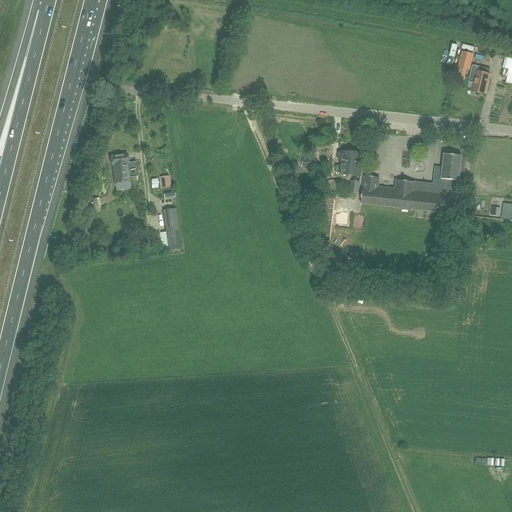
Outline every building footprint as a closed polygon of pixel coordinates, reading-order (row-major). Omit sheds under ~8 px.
[(452,52),(458,53),(461,41),(455,39),(452,52)] [(458,68),(469,70),(473,54),(461,52),(458,68)] [(511,58),(505,57),(502,68),(504,68),(502,77),(507,78),(505,83),(511,83),(511,58)] [(469,80),(473,80),(474,81),(471,91),(485,94),(490,75),(489,74),(490,70),(478,67),(472,65),(469,80)] [(124,107),(114,107),(115,119),(119,119),(119,114),(124,114),(124,107)] [(337,159),(341,160),(341,166),(336,166),(335,174),(360,176),(362,154),(342,153),(338,153),(337,159)] [(378,187),(379,177),(364,176),(360,204),(454,214),(456,196),(457,196),(461,155),(444,153),(442,168),(435,167),(433,184),(395,180),(394,189),(378,187)] [(127,163),(126,154),(110,156),(112,165),(115,183),(129,181),(127,163)] [(324,173),(323,177),(330,177),(332,167),(325,167),(324,168),(318,168),(318,172),(324,173)] [(162,183),(173,183),(173,172),(161,173),(162,183)] [(340,195),(341,181),(329,180),(328,194),(333,194),(333,197),(340,197),(340,195)] [(352,181),(351,192),(360,193),(361,182),(352,181)] [(86,199),(87,209),(97,208),(95,198),(86,199)] [(329,242),(334,200),(319,198),(314,240),(329,242)] [(511,220),(511,212),(511,204),(503,203),(501,218),(511,220)] [(180,249),(175,208),(162,210),(168,250),(180,249)] [(85,225),(88,235),(93,234),(90,223),(85,225)] [(402,312),(400,330),(413,331),(415,314),(402,312)] [(425,315),(423,333),(435,335),(438,317),(425,315)] [(373,325),(361,330),(368,346),(380,341),(373,325)] [(405,341),(404,354),(422,356),(423,344),(405,341)] [(494,453),(494,460),(507,461),(507,454),(494,453)]
